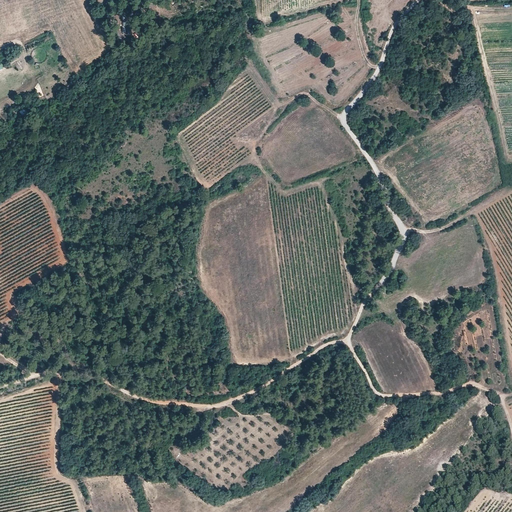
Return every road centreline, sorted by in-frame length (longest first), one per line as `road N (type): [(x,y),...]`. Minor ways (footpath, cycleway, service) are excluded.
road 1 (track): [(0,386),(65,370),(147,400),(220,405),(341,341),(379,395),(473,384),(500,398)]
road 2 (track): [(346,342),(401,229),(380,175),(342,116),(364,93),(398,18),(416,0)]
